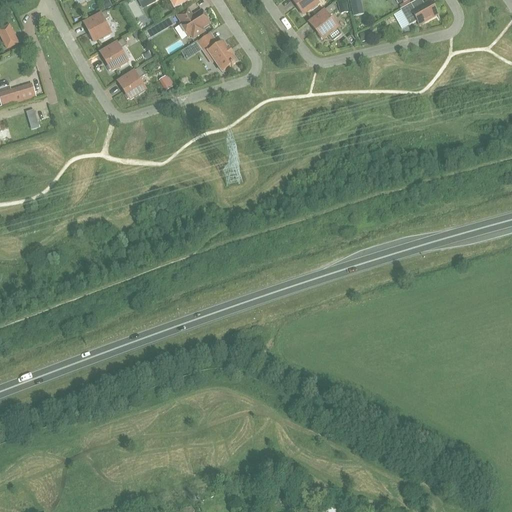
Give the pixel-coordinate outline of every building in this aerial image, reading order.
[(106,0),(106,1),(101,3),(105,11),(112,8),(108,0),(106,0)] [(191,0),(137,0),(139,3),(145,0),(172,0),(176,8),(191,0)] [(291,0),(296,7),(302,15),(311,9),(312,11),(318,7),(317,5),(318,4),(314,0),(291,0)] [(351,8),(351,9),(360,7),(359,4),(361,3),(360,0),(351,0),(349,0),(351,8)] [(341,14),(342,14),(348,13),(346,1),(338,3),(341,14)] [(414,10),(411,4),(400,10),(409,26),(417,22),(419,26),(438,16),(430,2),(414,10)] [(337,11),(332,5),(309,24),(322,40),(326,36),(332,43),(342,35),(337,28),(328,18),(337,11)] [(202,29),(210,24),(201,11),(192,17),(188,10),(177,17),(182,24),(180,25),(188,38),(191,36),(193,40),(204,33),(202,29)] [(100,15),(85,23),(84,24),(93,42),(102,38),(103,40),(110,36),(109,34),(110,34),(104,21),(109,19),(105,12),(101,15),(100,15)] [(0,30),(0,36),(2,40),(7,50),(18,44),(9,26),(0,30)] [(148,41),(158,35),(154,28),(144,34),(148,41)] [(368,40),(366,33),(359,35),(362,43),(368,40)] [(198,44),(206,56),(211,64),(214,62),(222,73),(231,67),(232,68),(233,66),(236,64),(231,57),(232,56),(228,50),(227,50),(222,43),(218,46),(210,35),(198,44)] [(100,54),(106,63),(111,72),(119,66),(121,68),(127,65),(126,63),(127,62),(120,50),(127,46),(123,40),(116,44),(100,54)] [(140,68),(118,82),(117,83),(129,100),(137,95),(139,97),(145,93),(144,91),(145,90),(139,80),(145,76),(140,68)] [(161,80),(168,90),(174,87),(167,76),(161,80)] [(36,97),(33,87),(25,90),(28,100),(15,103),(12,94),(12,93),(12,94),(15,103),(36,97)] [(12,94),(11,90),(0,93),(0,102),(2,108),(15,103),(12,94)] [(25,90),(12,93),(12,94),(15,103),(28,100),(25,90)]
